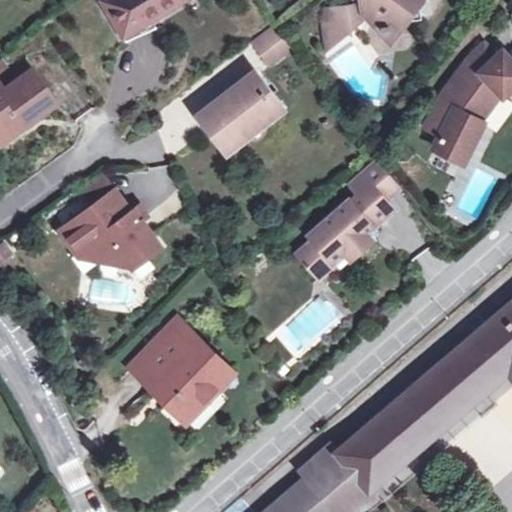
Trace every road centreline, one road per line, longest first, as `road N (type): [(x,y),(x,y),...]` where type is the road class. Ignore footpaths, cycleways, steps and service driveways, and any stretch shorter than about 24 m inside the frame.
road 1 (residential): [(511,220),(183,511)]
road 2 (residential): [(0,339),(89,511)]
